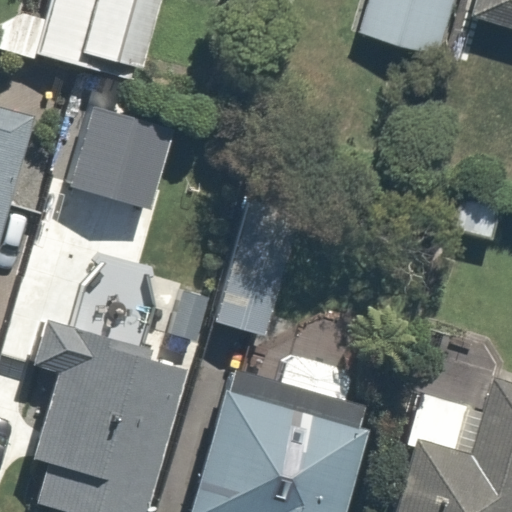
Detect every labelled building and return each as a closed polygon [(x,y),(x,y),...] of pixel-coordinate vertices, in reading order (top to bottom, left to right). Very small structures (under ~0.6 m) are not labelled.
[(125,74),(143,0),(33,0),(22,48),(125,74)] [(442,0),(349,0),(345,16),(432,40),(442,0)] [(511,0),(460,0),(511,14),(511,0)] [(26,153),(5,146),(21,96),(0,89),(0,198),(10,202),(26,153)] [(442,209),(467,120),(427,108),(402,198),(442,209)] [(58,288),(85,188),(32,174),(5,273),(58,288)] [(246,331),(277,233),(229,218),(199,316),(246,331)] [(181,338),(195,286),(149,274),(135,327),(181,338)] [(119,511),(169,348),(21,304),(2,369),(34,379),(0,492),(68,511),(119,511)] [(328,511),(357,418),(327,409),(344,351),(279,332),(273,352),(227,338),(215,378),(200,374),(160,508),(172,511),(328,511)] [(453,398),(406,385),(370,511),(493,511),(508,462),(440,443),(453,398)]
